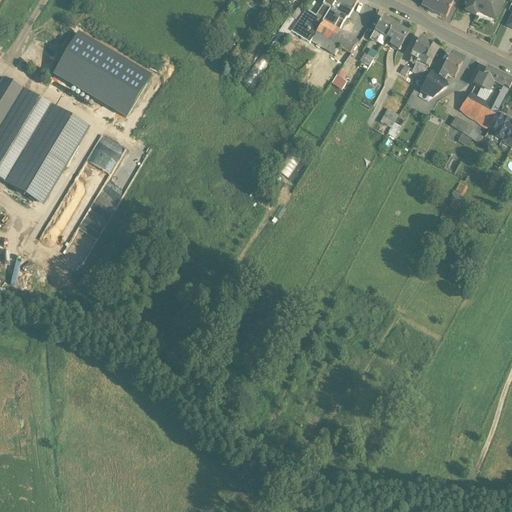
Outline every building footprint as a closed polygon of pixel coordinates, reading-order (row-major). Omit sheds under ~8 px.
[(358,3),(350,0),(323,0),(325,1),(334,6),(324,24),(323,25),(330,29),(334,22),(337,24),(338,22),(344,24),(346,20),(347,21),(358,3)] [(438,0),(424,0),(421,6),(433,12),(438,0)] [(438,0),(433,12),(446,18),(453,2),(452,1),(453,0),(438,0)] [(504,0),(469,0),(465,10),(475,15),(477,11),(495,20),(504,0)] [(325,5),(316,20),(306,13),(303,16),(297,25),(291,35),(309,47),(311,44),(323,25),(324,24),(334,6),(325,1),(323,4),(325,5)] [(297,12),(291,20),(292,21),(296,24),(297,25),(303,16),(297,12)] [(394,27),(382,20),(369,42),(375,45),(380,36),(386,40),(394,27)] [(292,21),(288,28),(292,31),(296,24),(292,21)] [(323,25),(311,44),(334,59),(340,51),(350,58),(358,45),(330,29),(323,25)] [(408,36),(394,27),(386,40),(386,41),(392,44),(390,48),(398,53),(408,36)] [(150,78),(78,36),(55,76),(126,118),(150,78)] [(228,39),(223,47),(229,52),(234,44),(228,39)] [(438,50),(419,41),(410,59),(412,60),(410,65),(415,68),(417,65),(426,70),(428,71),(438,50)] [(377,56),(370,52),(367,58),(373,62),(377,56)] [(462,62),(450,55),(442,71),(438,79),(444,82),(448,74),(455,77),(462,62)] [(426,70),(417,65),(415,68),(412,75),(421,79),(425,72),(426,70)] [(511,82),(511,79),(487,67),(483,76),(480,75),(475,84),(489,91),(492,84),(497,86),(489,103),(498,108),(508,89),(511,82)] [(409,72),(404,68),(400,76),(405,79),(409,72)] [(431,76),(425,72),(421,79),(416,88),(422,91),(431,76)] [(437,78),(431,76),(422,91),(421,94),(432,100),(446,90),(444,82),(438,79),(437,78)] [(4,79),(0,86),(0,126),(22,89),(4,79)] [(0,126),(0,180),(4,183),(50,106),(22,89),(0,126)] [(482,99),(470,93),(459,112),(471,118),(482,99)] [(489,103),(482,99),(471,118),(488,127),(498,108),(489,103)] [(4,183),(4,184),(43,208),(90,129),(50,106),(4,183)] [(397,118),(387,112),(375,133),(381,137),(385,139),(397,118)] [(496,113),(496,114),(489,127),(497,131),(495,134),(502,138),(504,134),(511,138),(511,121),(504,117),(496,113)] [(483,137),(456,120),(451,128),(478,145),(483,137)] [(492,140),(485,136),(480,145),(488,148),(492,140)] [(106,210),(113,214),(143,160),(124,150),(101,191),(106,194),(103,200),(110,203),(106,210)] [(287,179),(297,163),(288,157),(277,172),(287,179)] [(511,165),(511,166),(504,162),(502,167),(511,172),(511,165)] [(456,209),(457,203),(451,201),(449,207),(456,209)]
